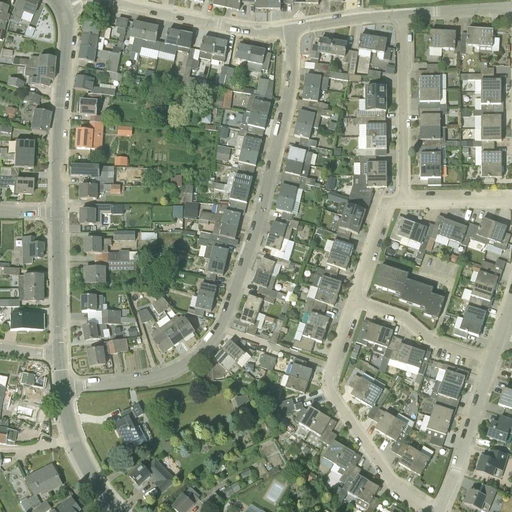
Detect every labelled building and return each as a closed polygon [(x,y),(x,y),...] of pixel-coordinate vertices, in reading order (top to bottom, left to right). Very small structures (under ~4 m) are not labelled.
[(17,0),(9,24),(6,32),(12,34),(15,24),(18,25),(23,13),(33,17),(38,2),(31,0),(17,0)] [(213,6),(225,9),(227,0),(213,0),(214,0),(213,6)] [(240,3),(248,4),(248,0),(227,0),(225,9),(238,12),(240,3)] [(255,10),(268,10),(267,0),(248,0),(248,4),(255,4),(255,10)] [(281,4),(286,4),(286,0),(267,0),(268,10),(280,10),(281,4)] [(128,22),(118,20),(116,28),(126,31),(128,22)] [(138,60),(139,55),(146,26),(133,23),(132,30),(131,30),(129,39),(131,39),(129,45),(133,46),(131,54),(131,58),(138,60)] [(83,36),(98,39),(104,40),(106,27),(91,24),(91,25),(85,24),(83,36)] [(146,26),(139,55),(140,56),(138,63),(142,64),(144,56),(146,57),(147,48),(150,49),(151,44),(156,45),(158,35),(157,35),(158,29),(146,26)] [(31,38),(35,29),(28,27),(25,36),(31,38)] [(118,42),(123,43),(126,31),(117,29),(116,34),(120,35),(118,42)] [(472,47),(479,48),(480,30),(467,29),(467,35),(461,34),(461,43),(460,56),(466,56),(466,55),(472,55),(472,47)] [(480,30),(479,48),(480,48),(480,53),(491,54),(492,53),(499,54),(500,40),(493,39),(493,31),(480,30)] [(164,49),(176,52),(181,34),(168,31),(167,37),(166,37),(164,49)] [(429,49),(442,50),(443,32),(430,31),(429,49)] [(454,55),(460,56),(461,43),(455,42),(456,33),(443,32),(442,50),(455,51),(454,55)] [(181,34),(176,52),(184,54),(184,56),(187,57),(187,54),(188,54),(189,51),(190,52),(192,43),(191,42),(192,36),(181,34)] [(81,48),(96,51),(98,39),(83,36),(81,48)] [(358,51),(371,53),(374,39),(360,36),(358,51)] [(211,62),(211,61),(216,41),(203,39),(202,45),(201,45),(199,54),(200,54),(199,59),(211,62)] [(374,39),(371,53),(384,55),(387,41),(374,39)] [(319,54),(332,56),(334,42),(320,40),(319,47),(313,46),(310,63),(313,64),(314,59),(318,60),(319,54)] [(216,41),(211,61),(224,64),(225,59),(227,50),(226,50),(228,44),(216,41)] [(343,63),(349,64),(351,51),(346,51),(347,44),(334,42),(332,56),(344,58),(343,63)] [(242,63),(248,64),(251,49),(238,46),(237,52),(236,52),(234,61),(235,61),(235,65),(241,66),(242,63)] [(96,51),(81,48),(79,61),(85,62),(85,63),(94,64),(96,51)] [(251,49),(248,64),(246,71),(260,74),(261,71),(267,72),(271,55),(265,54),(265,52),(251,49)] [(351,51),(349,64),(347,76),(349,76),(355,76),(358,53),(351,51)] [(121,55),(112,53),(102,52),(100,60),(109,61),(109,62),(107,72),(117,73),(119,64),(121,55)] [(27,61),(13,60),(12,66),(29,67),(29,68),(53,71),(54,60),(31,58),(30,58),(28,58),(27,61)] [(188,85),(193,61),(187,60),(184,75),(182,85),(184,85),(188,86),(188,85)] [(193,61),(188,85),(190,85),(192,75),(195,76),(198,62),(193,61)] [(329,73),(330,66),(314,64),(313,71),(329,73)] [(386,73),(395,74),(395,66),(387,65),(386,73)] [(157,67),(155,74),(165,76),(166,69),(157,67)] [(53,71),(29,68),(24,68),(23,76),(27,77),(27,85),(48,87),(48,82),(52,82),(53,71)] [(223,91),(228,69),(222,68),(221,76),(220,76),(219,81),(217,90),(223,91)] [(228,69),(223,91),(225,91),(229,92),(230,85),(229,85),(230,78),(232,78),(234,70),(228,69)] [(481,93),(501,93),(501,81),(494,81),(493,70),(488,70),(481,70),(481,75),(467,75),(467,81),(481,81),(481,93)] [(105,80),(107,80),(119,81),(121,82),(122,75),(96,71),(95,77),(105,79),(105,80)] [(303,89),(320,91),(328,91),(330,79),(348,82),(349,76),(347,76),(329,73),(313,71),(313,77),(305,76),(303,89)] [(367,78),(380,80),(381,73),(368,72),(367,78)] [(420,91),(440,91),(440,76),(444,76),(444,72),(440,72),(427,72),(427,79),(420,79),(420,91)] [(349,76),(348,82),(361,84),(361,77),(355,76),(349,76)] [(8,78),(5,86),(21,91),(23,83),(8,78)] [(114,98),(115,91),(108,90),(93,88),(95,80),(76,78),(74,90),(91,93),(91,94),(98,95),(114,98)] [(196,80),(194,87),(205,89),(206,82),(196,80)] [(256,96),(272,98),(273,83),(269,82),(260,80),(256,96)] [(366,101),(386,100),(386,88),(366,88),(366,101)] [(307,108),(323,111),(322,110),(323,105),(318,104),(320,91),(303,89),(301,101),(308,102),(307,108)] [(225,92),(223,109),(230,110),(232,92),(229,92),(225,91),(225,92)] [(427,110),(440,110),(447,110),(447,106),(440,106),(440,91),(420,91),(420,104),(427,104),(427,110)] [(21,101),(37,106),(40,98),(24,92),(21,101)] [(223,110),(223,109),(225,92),(218,92),(218,97),(213,96),(212,109),(223,110)] [(481,112),(494,112),(494,106),(501,106),(501,93),(481,93),(481,112)] [(90,123),(101,124),(104,124),(105,118),(96,117),(98,95),(91,94),(91,95),(89,95),(88,102),(81,101),(80,104),(78,104),(77,114),(80,114),(80,117),(91,117),(90,123)] [(246,113),(267,118),(272,98),(256,96),(250,95),(249,100),(246,113)] [(356,120),(375,119),(375,113),(386,113),(386,100),(366,101),(366,113),(356,113),(356,120)] [(13,117),(14,117),(16,111),(7,108),(5,114),(8,115),(7,120),(11,122),(13,117)] [(296,124),(312,128),(315,116),(330,120),(331,116),(333,116),(334,113),(323,111),(307,108),(306,114),(299,112),(296,124)] [(420,129),(440,129),(440,110),(427,110),(427,117),(420,117),(420,129)] [(33,111),(29,132),(45,135),(49,114),(33,111)] [(246,133),(254,134),(256,129),(264,131),(267,118),(246,113),(239,112),(239,116),(249,118),(246,133)] [(473,117),(481,117),(481,130),(501,130),(501,118),(494,118),(494,112),(481,112),(473,112),(473,117)] [(223,117),(221,126),(231,128),(233,120),(223,117)] [(366,138),(386,138),(386,126),(375,126),(375,119),(356,120),(356,126),(366,126),(366,138)] [(99,153),(99,150),(100,138),(101,124),(90,123),(90,132),(78,132),(77,150),(91,151),(91,150),(93,150),(93,152),(99,153)] [(329,123),(328,131),(336,132),(337,124),(329,123)] [(298,145),(314,148),(315,149),(317,143),(309,141),(312,128),(296,124),(293,137),(300,139),(298,145)] [(118,137),(133,137),(134,127),(118,126),(118,137)] [(11,135),(12,129),(10,128),(3,127),(1,127),(0,132),(0,133),(11,135)] [(427,148),(440,148),(450,148),(450,144),(445,144),(440,144),(440,129),(420,129),(420,142),(427,142),(427,148)] [(481,148),(494,148),(494,143),(501,143),(501,130),(481,130),(481,142),(473,142),(473,148),(481,148)] [(241,151),(258,155),(261,142),(253,140),(254,134),(246,133),(240,131),(239,135),(245,136),(244,138),(241,151)] [(363,158),(376,158),(376,151),(386,151),(386,138),(366,138),(366,151),(356,151),(356,158),(363,158)] [(14,155),(32,156),(33,143),(14,142),(14,155)] [(288,162),(303,166),(306,154),(308,154),(308,153),(312,154),(314,148),(298,145),(297,151),(291,149),(288,162)] [(229,162),(231,149),(218,148),(217,160),(229,162)] [(420,168),(441,167),(440,148),(427,148),(427,155),(420,155),(420,168)] [(482,167),(501,167),(501,154),(494,154),(494,148),(481,148),(482,167)] [(230,168),(232,168),(245,171),(247,166),(255,168),(258,155),(241,151),(238,166),(231,164),(230,168)] [(14,155),(6,155),(6,160),(6,161),(14,162),(13,169),(32,170),(32,156),(14,155)] [(115,158),(115,167),(128,166),(128,158),(115,158)] [(366,177),(387,176),(386,164),(376,164),(376,158),(363,158),(363,164),(366,164),(366,177)] [(290,182),(305,185),(320,188),(321,185),(314,184),(315,181),(307,179),(310,167),(306,166),(303,166),(288,162),(285,174),(291,176),(290,182)] [(113,179),(107,179),(107,168),(71,167),(71,176),(98,177),(98,187),(113,187),(113,179)] [(441,167),(420,168),(421,180),(428,180),(428,186),(441,186),(441,167)] [(501,167),(482,167),(482,185),(494,185),(494,179),(501,179),(501,167)] [(226,187),(249,192),(252,179),(244,177),(245,171),(232,168),(230,174),(226,187)] [(0,177),(10,178),(10,170),(0,169),(0,177)] [(361,204),(363,198),(366,189),(387,189),(387,176),(366,177),(357,177),(358,185),(354,185),(350,194),(348,199),(361,204)] [(0,189),(6,190),(6,187),(15,187),(15,195),(32,195),(32,181),(18,181),(18,179),(10,178),(0,177),(0,189)] [(328,178),(327,191),(335,192),(336,178),(328,178)] [(228,207),(236,209),(238,202),(246,204),(249,192),(226,187),(209,182),(207,188),(223,192),(223,193),(231,195),(229,201),(228,207)] [(279,199),(294,203),(294,202),(300,204),(303,192),(304,186),(305,185),(290,182),(289,188),(282,186),(279,199)] [(80,200),(98,200),(98,194),(104,194),(104,193),(111,193),(111,195),(120,195),(120,192),(124,193),(124,187),(120,187),(113,187),(98,187),(80,186),(80,200)] [(185,204),(192,204),(193,187),(184,186),(184,193),(183,203),(185,204)] [(342,218),(362,224),(365,212),(359,210),(361,204),(348,199),(348,200),(341,198),(339,203),(342,204),(338,216),(342,218)] [(281,219),(291,222),(293,215),(291,215),(294,203),(279,199),(276,212),(283,213),(281,219)] [(192,204),(185,204),(183,218),(184,218),(197,220),(198,205),(192,204)] [(215,223),(237,228),(240,215),(235,214),(236,209),(228,207),(217,205),(215,215),(200,213),(199,220),(208,222),(215,223)] [(80,226),(102,226),(102,216),(111,216),(124,216),(124,206),(111,206),(95,206),(95,211),(80,211),(80,226)] [(336,236),(349,240),(351,234),(358,236),(362,224),(342,218),(336,236)] [(269,236),(283,240),(289,242),(292,230),(301,232),(303,225),(299,224),(299,223),(291,222),(281,219),(280,225),(273,223),(269,236)] [(437,237),(449,241),(455,225),(443,220),(440,229),(434,227),(430,239),(436,241),(437,237)] [(477,236),(489,241),(495,224),(483,220),(479,228),(475,227),(470,239),(475,240),(477,236)] [(397,238),(409,242),(415,225),(403,221),(400,230),(394,228),(390,240),(396,242),(397,238)] [(212,235),(210,235),(209,241),(227,245),(228,239),(234,240),(237,228),(215,223),(212,235)] [(464,237),(470,239),(475,227),(469,224),(467,229),(455,225),(449,241),(461,246),(464,237)] [(495,224),(489,241),(501,245),(499,250),(505,252),(511,236),(505,234),(507,228),(495,224)] [(415,225),(409,242),(421,246),(417,256),(423,258),(430,239),(434,227),(429,225),(427,230),(415,225)] [(146,242),(157,242),(157,234),(141,234),(129,234),(129,233),(114,233),(114,243),(135,243),(135,239),(146,239),(146,242)] [(271,257),(282,260),(284,254),(279,253),(283,240),(269,236),(266,249),(273,251),(271,257)] [(330,254),(350,260),(353,248),(347,246),(349,240),(336,236),(330,254)] [(22,239),(22,245),(22,265),(31,265),(31,260),(41,260),(41,252),(42,252),(42,244),(32,245),(32,238),(22,239)] [(204,259),(205,260),(225,264),(228,252),(225,251),(227,245),(209,241),(201,239),(199,246),(206,248),(204,259)] [(85,255),(107,254),(108,254),(108,247),(111,247),(111,240),(102,240),(85,240),(85,255)] [(108,254),(107,254),(107,262),(128,263),(128,252),(119,252),(119,254),(108,254)] [(408,259),(415,261),(417,254),(410,253),(408,259)] [(324,271),(337,276),(339,270),(345,272),(350,260),(330,254),(324,271)] [(258,273),(271,278),(275,265),(288,270),(289,268),(293,270),(294,268),(297,268),(297,266),(282,260),(271,257),(269,262),(262,260),(258,273)] [(206,279),(215,282),(216,276),(222,277),(225,264),(205,260),(205,262),(209,263),(207,274),(206,279)] [(128,263),(107,262),(107,272),(136,271),(136,263),(128,263)] [(493,272),(495,266),(483,262),(481,268),(493,272)] [(374,287),(387,292),(394,271),(381,266),(374,287)] [(149,268),(140,268),(140,280),(149,280),(149,268)] [(475,285),(494,291),(498,280),(491,277),(493,272),(481,268),(475,285)] [(17,290),(23,290),(23,277),(18,277),(19,270),(0,269),(0,273),(3,273),(2,276),(17,277),(17,290)] [(318,290),(337,296),(341,284),(335,282),(337,276),(324,271),(317,269),(315,276),(322,278),(318,290)] [(106,285),(106,270),(85,270),(85,285),(106,285)] [(387,292),(401,296),(407,275),(394,271),(387,292)] [(258,294),(275,299),(284,302),(289,304),(294,287),(289,285),(286,297),(277,293),(267,290),(271,278),(258,273),(253,285),(260,288),(258,294)] [(399,302),(412,306),(419,285),(406,281),(408,275),(407,275),(401,296),(399,302)] [(24,290),(42,290),(42,277),(24,277),(24,290)] [(198,297),(213,301),(216,288),(213,288),(215,282),(206,279),(204,286),(201,284),(198,297)] [(412,306),(425,310),(432,289),(419,285),(412,306)] [(469,303),(481,307),(483,301),(490,304),(494,291),(475,285),(469,303)] [(432,289),(425,310),(424,316),(438,320),(444,300),(431,295),(433,290),(432,289)] [(19,302),(23,302),(23,290),(17,290),(18,301),(0,301),(0,308),(19,308),(19,302)] [(42,290),(24,290),(24,303),(42,303),(42,290)] [(305,305),(325,312),(327,306),(334,308),(337,296),(318,290),(314,301),(307,299),(305,305)] [(245,310),(258,314),(262,302),(273,305),(273,304),(275,299),(258,294),(256,299),(249,297),(245,310)] [(164,313),(171,308),(163,298),(162,299),(160,296),(154,300),(156,303),(156,302),(164,313)] [(97,298),(97,297),(81,298),(82,314),(101,313),(101,298),(97,298)] [(213,301),(198,297),(195,310),(194,316),(202,318),(204,312),(210,313),(213,301)] [(158,316),(164,313),(156,302),(156,303),(151,306),(158,316)] [(463,320),(482,326),(486,314),(479,312),(481,307),(469,303),(463,320)] [(306,326),(325,332),(329,320),(323,318),(325,312),(305,305),(303,312),(310,314),(306,326)] [(258,314),(245,310),(241,323),(249,326),(246,335),(255,338),(258,329),(254,327),(258,314)] [(142,325),(148,323),(144,311),(138,313),(142,325)] [(10,332),(40,331),(40,324),(42,324),(42,318),(36,318),(36,316),(9,317),(10,332)] [(170,322),(183,340),(194,333),(184,319),(183,320),(181,317),(178,319),(177,317),(170,322)] [(83,328),(86,343),(99,340),(104,339),(103,332),(108,331),(107,326),(121,325),(120,319),(102,319),(102,326),(95,327),(95,326),(83,328)] [(482,326),(463,320),(459,331),(456,330),(454,336),(466,340),(468,334),(478,338),(482,326)] [(270,343),(276,345),(283,323),(277,321),(270,343)] [(173,348),(183,340),(170,322),(160,329),(173,348)] [(363,341),(374,345),(375,346),(380,329),(368,325),(365,333),(360,331),(356,344),(361,346),(363,341)] [(325,332),(306,326),(300,343),(295,341),(293,348),(311,354),(315,341),(322,344),(325,332)] [(163,355),(173,348),(160,329),(150,336),(153,341),(163,355)] [(389,361),(390,361),(397,339),(391,337),(393,333),(380,329),(375,346),(374,345),(372,353),(384,356),(383,359),(389,361)] [(390,361),(408,367),(413,350),(400,346),(402,341),(397,339),(390,361)] [(102,350),(87,353),(89,368),(105,366),(103,356),(110,355),(110,356),(119,354),(125,352),(123,340),(100,344),(102,350)] [(222,352),(237,365),(245,355),(230,342),(222,352)] [(352,358),(357,359),(360,347),(355,345),(352,358)] [(413,350),(408,367),(419,371),(418,375),(423,377),(427,364),(422,362),(425,354),(413,350)] [(237,365),(222,352),(213,361),(217,365),(213,370),(212,370),(205,371),(207,384),(214,383),(214,380),(224,379),(237,365)] [(259,368),(266,370),(270,358),(263,356),(259,368)] [(266,370),(272,372),(276,360),(270,358),(266,370)] [(289,377),(308,384),(312,372),(304,369),(306,364),(295,360),(289,377)] [(387,366),(381,364),(379,371),(378,373),(384,375),(387,366)] [(442,384),(461,389),(465,378),(459,376),(461,371),(444,365),(442,371),(446,372),(442,384)] [(19,385),(42,390),(44,379),(21,374),(19,385)] [(350,397),(361,403),(371,386),(354,376),(348,387),(354,391),(350,397)] [(308,384),(289,377),(285,389),(304,396),(308,384)] [(511,410),(511,383),(511,384),(509,393),(503,391),(498,406),(511,410)] [(436,401),(448,405),(450,400),(457,402),(461,389),(442,384),(436,401)] [(372,422),(379,411),(373,407),(382,392),(371,386),(361,403),(371,409),(366,418),(372,422)] [(0,444),(5,446),(5,445),(13,446),(13,445),(15,432),(6,431),(7,425),(0,424),(0,404),(4,388),(0,387),(0,444)] [(240,415),(252,410),(247,396),(234,399),(240,415)] [(274,413),(282,410),(294,406),(292,400),(272,407),(274,413)] [(430,418),(449,424),(453,413),(446,411),(448,405),(436,401),(430,418)] [(284,417),(296,412),(303,410),(303,409),(301,403),(294,406),(282,410),(284,417)] [(127,446),(140,439),(131,422),(142,416),(138,407),(121,415),(124,421),(116,425),(127,446)] [(299,425),(310,432),(320,414),(309,408),(299,425)] [(374,431),(385,437),(395,420),(379,411),(372,422),(378,425),(374,431)] [(325,444),(331,433),(325,430),(331,421),(320,414),(310,432),(320,438),(319,441),(325,444)] [(511,420),(501,417),(498,425),(492,424),(487,439),(505,445),(508,434),(511,435),(511,420)] [(424,436),(431,438),(443,442),(449,424),(430,418),(424,436)] [(396,455),(404,445),(403,444),(409,434),(411,429),(406,426),(395,420),(385,437),(396,443),(391,452),(396,455)] [(334,466),(344,448),(334,442),(337,437),(331,433),(325,444),(330,448),(323,459),(334,466)] [(443,442),(431,438),(429,444),(441,448),(443,442)] [(399,465),(409,471),(419,454),(404,445),(396,455),(402,459),(399,465)] [(349,479),(355,467),(349,464),(355,455),(344,448),(334,466),(332,469),(349,479)] [(419,454),(409,471),(420,478),(434,454),(423,448),(419,454)] [(476,472),(493,478),(499,480),(501,479),(503,472),(508,456),(490,450),(487,460),(481,458),(476,472)] [(138,482),(141,485),(145,481),(146,482),(150,478),(149,478),(153,474),(159,481),(155,485),(162,493),(175,482),(155,461),(145,471),(141,466),(129,477),(136,484),(138,482)] [(211,469),(215,475),(225,469),(222,466),(217,469),(215,466),(211,469)] [(50,467),(26,480),(34,498),(40,495),(41,496),(62,486),(58,477),(56,478),(50,467)] [(347,494),(358,500),(368,483),(358,476),(361,471),(355,467),(349,479),(354,482),(347,494)] [(243,480),(252,476),(249,470),(240,474),(243,480)] [(318,489),(323,481),(306,470),(301,478),(318,489)] [(368,483),(358,500),(355,505),(366,511),(365,511),(372,511),(379,501),(374,498),(379,489),(368,483)] [(464,505),(481,511),(488,511),(490,507),(496,491),(484,486),(481,495),(469,491),(464,505)] [(226,499),(234,495),(230,488),(222,492),(226,499)] [(190,489),(184,496),(172,508),(176,511),(188,511),(194,506),(199,500),(198,499),(200,497),(192,491),(190,489)] [(219,507),(223,502),(221,501),(223,498),(217,491),(205,504),(212,511),(217,505),(219,507)] [(19,502),(23,511),(31,511),(32,511),(26,500),(26,499),(19,502)] [(71,500),(55,511),(70,511),(76,506),(71,500)] [(32,511),(31,511),(47,511),(51,509),(46,501),(41,505),(32,511)]
